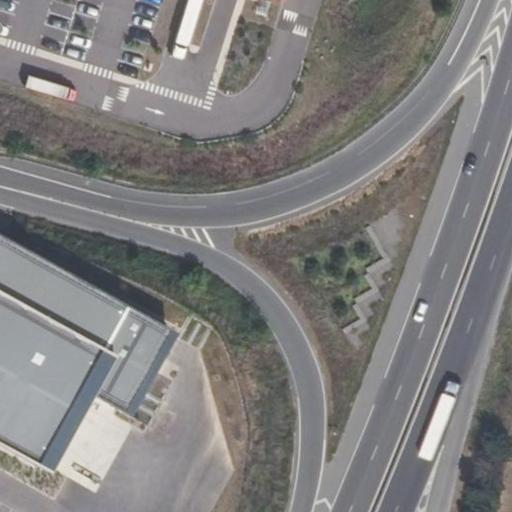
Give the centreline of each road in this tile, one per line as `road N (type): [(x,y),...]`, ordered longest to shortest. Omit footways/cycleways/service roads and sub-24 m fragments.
road 1 (primary): [(484,0),(450,78),(421,113),(332,182),(295,199),(206,218),(106,213)]
road 2 (primary): [(511,77),(352,511)]
road 3 (primary): [(106,213),(197,250),(270,302),(305,368),(311,403),(300,511)]
road 4 (primary): [(396,511),(482,293)]
road 5 (primary): [(436,511),(482,293)]
